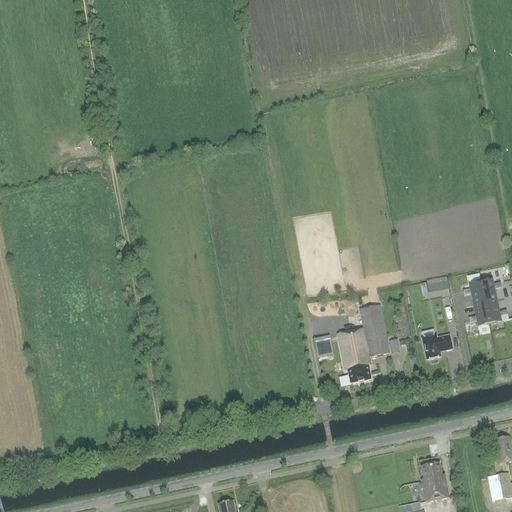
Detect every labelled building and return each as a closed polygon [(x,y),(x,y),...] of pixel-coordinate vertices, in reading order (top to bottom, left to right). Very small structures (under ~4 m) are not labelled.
[(493,281),(481,283),(485,304),(497,301),(495,290),(502,289),(501,284),(494,285),(493,281)] [(435,285),(437,297),(449,295),(447,283),(435,285)] [(470,290),(463,292),(464,297),(471,295),(474,306),(485,304),(481,283),(469,286),(470,290)] [(497,301),(485,304),(490,325),(501,322),(500,318),(508,316),(507,311),(499,313),(497,301)] [(476,318),(469,319),(470,324),(477,322),(478,327),(490,325),(485,304),(474,306),(476,318)] [(370,359),(390,355),(380,307),(360,311),(363,330),(338,335),(345,371),(348,371),(351,385),(371,381),(368,366),(371,366),(370,359)] [(331,336),(315,339),(319,358),(335,355),(331,336)] [(443,353),(453,350),(450,336),(437,339),(436,337),(422,340),(427,361),(441,358),(440,353),(443,352),(443,353)] [(398,340),(389,342),(392,354),(400,352),(398,340)] [(499,465),(511,462),(511,450),(511,449),(510,450),(508,438),(497,441),(499,452),(496,452),(499,465)] [(426,504),(449,499),(445,475),(442,476),(440,465),(422,468),(424,479),(421,480),(426,504)] [(492,503),(500,501),(511,499),(511,484),(510,485),(508,474),(488,478),(492,503)] [(235,511),(233,502),(218,506),(219,511),(235,511)]
